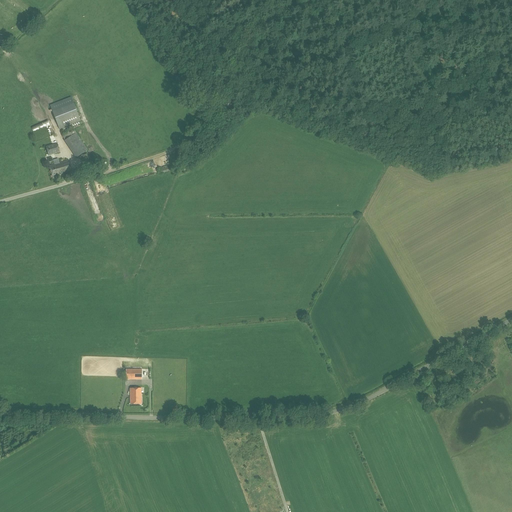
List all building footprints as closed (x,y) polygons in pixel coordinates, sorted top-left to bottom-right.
[(50,106),(59,129),(80,121),(71,98),(50,106)] [(78,158),(81,155),(88,150),(73,130),(63,137),(78,158)] [(46,147),(49,155),(60,152),(57,143),(46,147)] [(81,156),(86,173),(91,171),(87,154),(81,156)] [(49,166),(53,178),(59,176),(59,175),(72,171),(69,160),(59,163),(58,159),(53,160),(55,164),(49,166)] [(104,165),(102,159),(90,162),(91,169),(104,165)] [(160,168),(162,173),(174,169),(173,164),(160,168)] [(107,193),(100,196),(106,209),(113,206),(107,193)] [(126,369),(126,379),(142,379),(142,369),(126,369)] [(130,388),(130,404),(141,404),(141,388),(130,388)]
